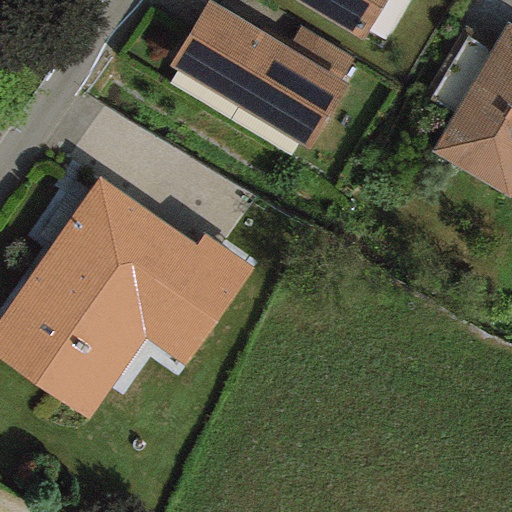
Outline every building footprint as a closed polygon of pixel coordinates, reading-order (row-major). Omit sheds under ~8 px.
[(290,0),(360,42),(385,0),(290,0)] [(206,2),(167,67),(307,151),(346,86),(337,81),(286,50),(206,2)] [(511,27),(505,23),(430,153),(508,199),(511,190),(511,27)] [(301,26),(286,50),(337,81),(351,59),(301,26)] [(98,179),(0,319),(0,359),(85,421),(143,340),(182,367),(251,269),(202,235),(195,245),(98,179)]
